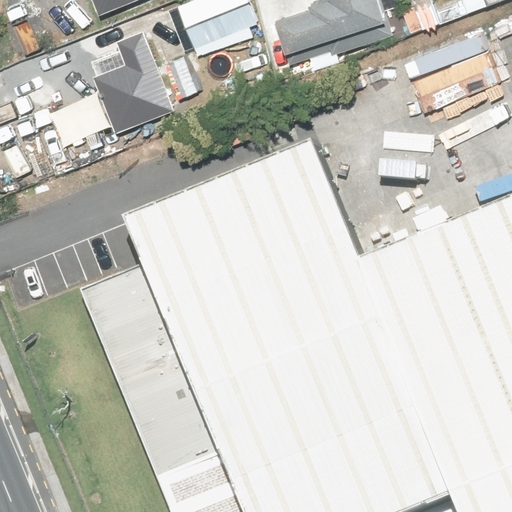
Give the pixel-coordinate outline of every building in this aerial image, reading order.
[(104,0),(109,10),(134,0),(104,0)] [(278,15),(290,57),(396,28),(391,7),(405,3),(403,0),(314,0),(316,4),(278,15)] [(225,12),(189,28),(198,49),(234,34),(225,12)] [(96,52),(122,129),(182,109),(156,32),(96,52)] [(444,511),(511,511),(511,198),(358,261),(307,135),(111,214),(233,511),(390,511),(437,493),(444,511)]
